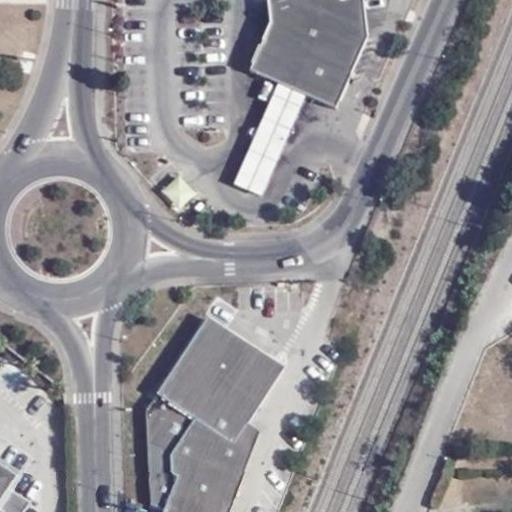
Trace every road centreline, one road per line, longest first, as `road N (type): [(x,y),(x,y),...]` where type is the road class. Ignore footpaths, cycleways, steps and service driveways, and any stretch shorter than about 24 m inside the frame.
road 1 (residential): [(446,0),(337,237),(260,260),(191,256)]
road 2 (residential): [(391,511),(511,235)]
road 3 (secondary): [(93,357),(98,511)]
